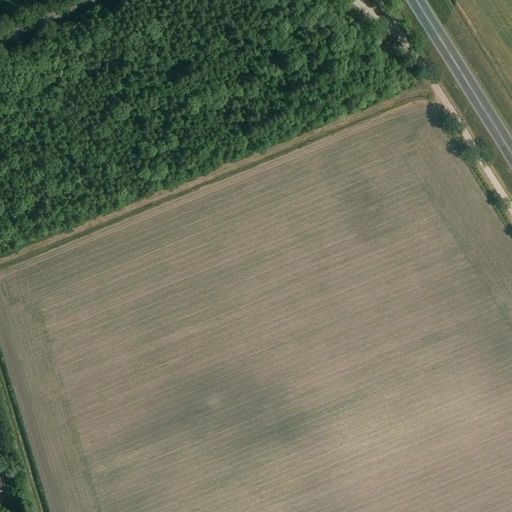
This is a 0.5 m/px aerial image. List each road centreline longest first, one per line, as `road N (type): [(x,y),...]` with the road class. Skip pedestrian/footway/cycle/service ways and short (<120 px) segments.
road 1 (unclassified): [(415,54),(511,209)]
road 2 (trunk): [(511,153),(416,0)]
